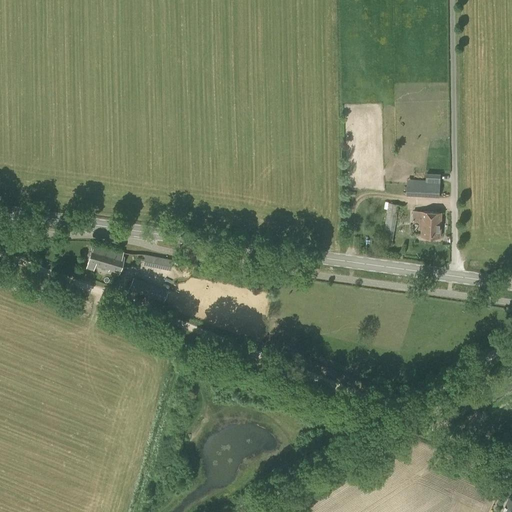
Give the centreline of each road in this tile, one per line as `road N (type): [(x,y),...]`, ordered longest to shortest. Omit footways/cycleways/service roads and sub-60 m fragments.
road 1 (secondary): [(511,284),(0,211)]
road 2 (unclassified): [(405,412),(0,254)]
road 3 (unknown): [(446,275),(454,0)]
road 4 (unclassified): [(247,511),(405,412)]
road 5 (unclassified): [(405,412),(511,342)]
